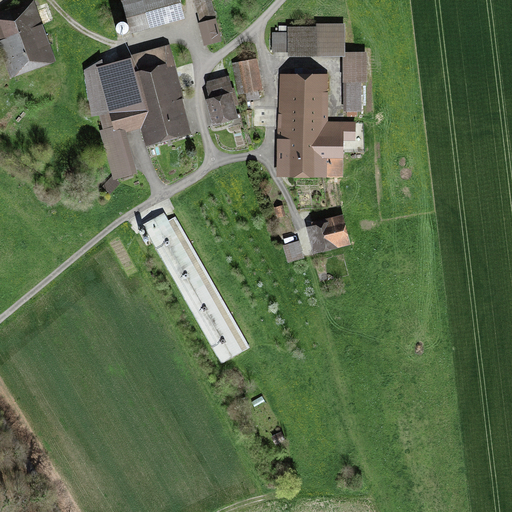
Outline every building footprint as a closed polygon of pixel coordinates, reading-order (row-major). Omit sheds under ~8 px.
[(175,0),(123,0),(131,28),(179,14),(175,0)] [(32,1),(0,12),(0,40),(11,71),(52,58),(32,1)] [(212,12),(200,15),(208,43),(220,39),(212,12)] [(127,26),(128,25),(128,23),(128,21),(127,19),(126,18),(124,17),(122,16),(120,17),(118,18),(117,19),(116,21),(116,23),(117,25),(118,27),(119,28),(121,28),(123,28),(125,28),(127,26)] [(289,35),(273,35),(273,49),(290,49),(290,56),(343,56),(343,27),(318,27),(318,31),(289,31),(289,35)] [(170,48),(111,64),(123,106),(109,110),(101,112),(107,133),(141,124),(146,142),(188,131),(179,98),(183,97),(170,48)] [(364,57),(347,57),(348,110),(361,110),(360,81),(365,81),(364,57)] [(109,110),(102,61),(86,71),(93,115),(101,112),(109,110)] [(257,61),(238,65),(245,99),(259,96),(257,88),(262,87),(257,61)] [(328,75),(284,75),(283,105),(280,105),(279,172),(343,172),(344,141),(355,141),(355,123),(327,123),(328,75)] [(228,79),(207,84),(216,123),(237,118),(228,79)] [(125,131),(103,137),(114,181),(137,175),(125,131)] [(166,213),(144,226),(223,363),(245,350),(166,213)] [(319,228),(310,230),(315,251),(347,243),(341,218),(318,223),(319,228)] [(299,242),(283,246),(288,261),(303,257),(299,242)]
